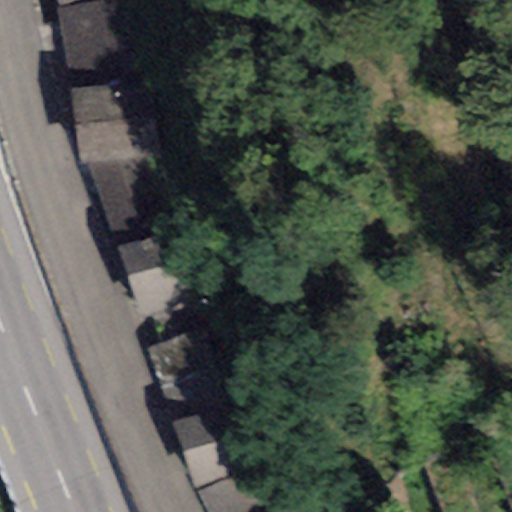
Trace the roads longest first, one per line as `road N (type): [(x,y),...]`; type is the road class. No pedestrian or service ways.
road 1 (residential): [(0,7),(56,226),(162,511)]
road 2 (secondary): [(0,315),(73,511)]
